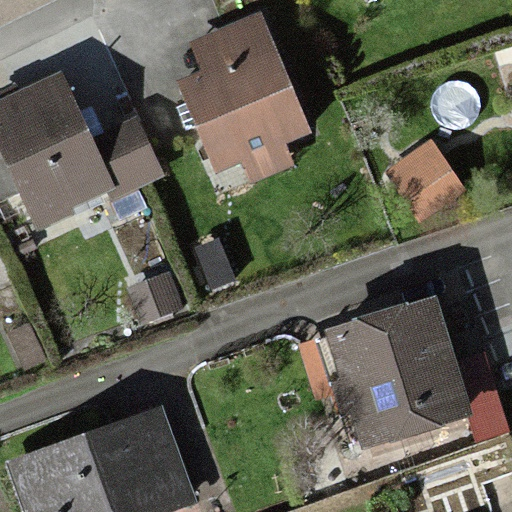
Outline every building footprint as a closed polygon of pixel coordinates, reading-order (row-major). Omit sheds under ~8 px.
[(267,49),(173,90),(210,173),(304,132),(267,49)] [(65,79),(0,106),(0,130),(38,219),(112,188),(65,79)] [(137,121),(101,136),(122,187),(158,173),(137,121)] [(433,146),(395,168),(419,209),(456,188),(433,146)] [(425,291),(324,326),(362,434),(463,399),(425,291)] [(164,399),(11,451),(31,511),(138,511),(196,493),(164,399)]
